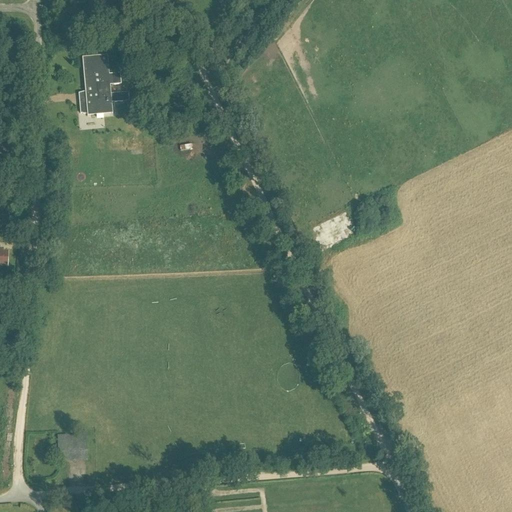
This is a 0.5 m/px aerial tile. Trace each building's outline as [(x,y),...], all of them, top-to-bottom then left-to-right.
[(86,116),(88,115),(89,116),(89,117),(115,114),(113,103),(121,102),(123,93),(113,94),(112,86),(123,85),(122,74),(111,75),(109,56),(105,57),(105,55),(80,57),(83,91),(77,93),(79,114),(86,114),(86,116)] [(378,208),(371,212),(373,217),(380,213),(378,208)] [(327,228),(329,233),(340,228),(338,223),(327,228)] [(324,238),(328,245),(354,231),(351,224),(324,238)] [(0,249),(0,266),(8,267),(8,252),(3,252),(4,249),(0,249)] [(58,438),(58,462),(86,462),(87,434),(80,434),(80,438),(58,438)]
